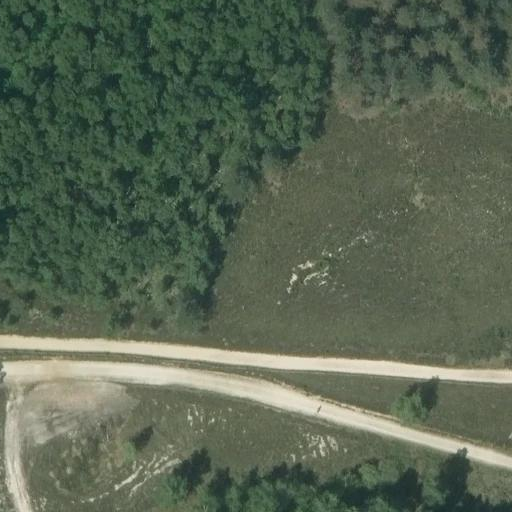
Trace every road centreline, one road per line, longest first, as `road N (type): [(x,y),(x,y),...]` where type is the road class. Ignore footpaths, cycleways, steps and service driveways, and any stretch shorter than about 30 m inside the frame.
road 1 (track): [(511,458),(174,365),(0,365)]
road 2 (unknown): [(511,367),(0,336)]
